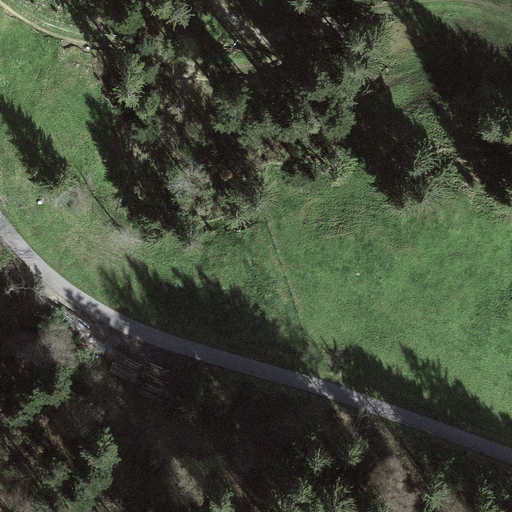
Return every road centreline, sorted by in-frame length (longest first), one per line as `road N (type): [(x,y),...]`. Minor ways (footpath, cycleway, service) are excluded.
road 1 (unclassified): [(0,230),(40,274),(164,343),(511,449)]
road 2 (track): [(225,0),(246,27),(295,38),(369,0)]
